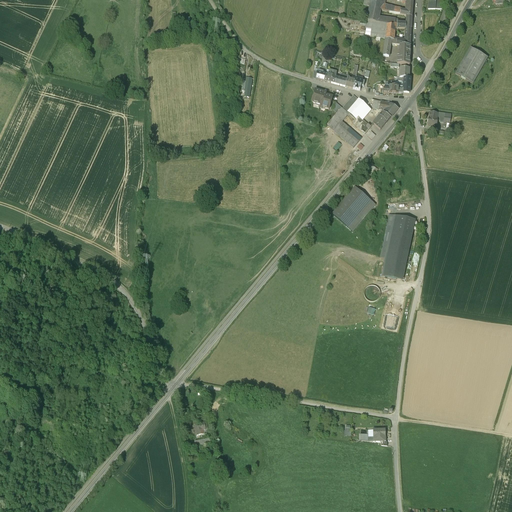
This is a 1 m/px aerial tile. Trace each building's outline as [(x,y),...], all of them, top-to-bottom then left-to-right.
[(383,1),(379,0),(370,0),(369,8),(380,10),(381,11),(382,5),(383,1)] [(412,0),(402,0),(403,2),(405,2),(405,7),(406,11),(412,12),(412,0)] [(435,10),(443,10),(443,0),(428,0),(428,10),(435,10)] [(396,9),(382,5),(381,11),(389,13),(393,13),(395,14),(399,15),(400,10),(396,10),(396,9)] [(380,10),(369,8),(367,22),(377,24),(378,18),(380,10)] [(411,17),(406,16),(406,19),(405,23),(397,23),(397,25),(397,30),(406,29),(411,29),(411,17)] [(397,20),(378,18),(377,24),(384,25),(387,26),(387,25),(392,26),(394,24),(397,25),(397,23),(397,20)] [(392,26),(387,25),(387,26),(386,31),(385,39),(391,40),(393,40),(393,39),(394,30),(392,30),(392,26)] [(405,41),(393,39),(393,40),(391,40),(391,45),(400,45),(410,46),(411,29),(406,29),(405,41)] [(410,46),(400,45),(399,54),(409,54),(410,46)] [(487,58),(470,48),(455,75),(472,84),(487,58)] [(409,54),(399,54),(399,57),(397,57),(397,64),(398,64),(409,65),(409,54)] [(409,68),(398,68),(400,68),(399,77),(398,77),(398,78),(408,78),(409,68)] [(327,76),(325,75),(324,82),(330,84),(333,72),(329,71),(327,76)] [(340,79),(335,78),(336,73),(333,72),(330,84),(345,87),(346,81),(340,79)] [(325,75),(316,73),(316,77),(315,80),(324,82),(325,75)] [(351,81),(348,80),(348,81),(346,81),(345,87),(353,89),(355,80),(352,79),(351,81)] [(362,82),(355,80),(353,89),(360,91),(362,82)] [(403,87),(394,86),(388,86),(388,85),(384,85),(384,89),(383,89),(383,93),(401,94),(402,94),(403,93),(403,87)] [(332,98),(325,96),(325,94),(314,91),(311,103),(320,105),(320,107),(329,110),(332,98)] [(353,96),(342,109),(348,114),(358,101),(359,101),(353,96)] [(378,102),(371,100),(369,103),(366,106),(366,107),(369,109),(373,105),(376,105),(378,102)] [(348,114),(347,114),(350,116),(355,120),(358,117),(366,107),(358,101),(348,114)] [(390,104),(380,102),(380,106),(379,110),(385,111),(380,118),(386,123),(398,109),(390,104)] [(341,108),(336,104),(332,110),(337,114),(341,108)] [(366,107),(358,117),(362,120),(370,110),(369,109),(366,107)] [(342,109),(341,108),(337,114),(327,126),(353,148),(361,139),(344,124),(350,116),(347,114),(348,114),(342,109)] [(437,119),(433,118),(433,113),(429,113),(427,125),(436,126),(437,119)] [(358,117),(355,120),(352,124),(365,134),(371,127),(362,120),(358,117)] [(379,117),(373,124),(380,130),(386,123),(380,118),(379,117)] [(375,205),(354,187),(332,215),(352,233),(375,205)] [(414,221),(389,216),(380,258),(386,259),(382,277),(401,281),(414,221)] [(385,430),(372,430),(373,437),(373,441),(373,442),(376,442),(376,443),(381,443),(385,442),(385,430)] [(196,446),(210,443),(209,437),(194,441),(196,446)]
